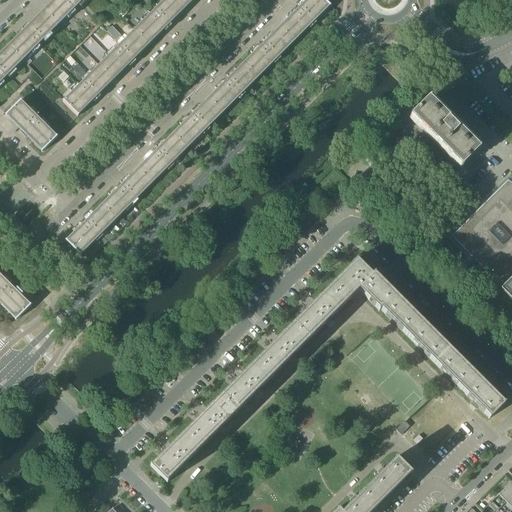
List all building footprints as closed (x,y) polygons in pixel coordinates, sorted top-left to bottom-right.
[(0,83),(80,4),(83,0),(54,0),(50,5),(0,54),(0,83)] [(66,241),(80,255),(80,256),(95,240),(222,113),(329,7),(329,6),(322,0),(306,0),(244,63),(86,220),(66,241)] [(164,0),(133,32),(147,46),(193,0),(164,0)] [(120,36),(111,27),(107,32),(116,40),(120,36)] [(147,46),(133,32),(64,101),(63,101),(78,116),(78,115),(80,114),(147,46)] [(410,118),(431,138),(432,137),(441,146),(440,147),(460,168),(477,151),(479,149),(429,99),(427,101),(410,118)] [(20,101),(6,116),(42,152),(56,137),(20,101)] [(47,117),(52,122),(56,118),(51,113),(47,117)] [(477,159),(471,165),(475,169),(481,164),(477,159)] [(511,184),(507,181),(451,237),(511,298),(511,184)] [(104,238),(108,242),(113,238),(113,237),(108,233),(104,238)] [(166,451),(159,459),(151,467),(166,482),(358,290),(379,311),(380,309),(489,418),(503,404),(492,393),(492,392),(493,392),(493,391),(493,390),(493,389),(492,388),(492,387),(489,390),(486,388),(464,366),(465,365),(466,365),(466,364),(466,363),(466,362),(465,361),(464,360),(462,363),(459,360),(459,361),(437,338),(438,338),(438,337),(438,336),(438,335),(438,334),(437,333),(434,336),(432,333),(410,311),(411,311),(411,310),(411,309),(411,308),(411,307),(410,306),(407,308),(405,306),(379,280),(379,279),(380,279),(380,278),(380,277),(380,276),(379,275),(379,274),(376,277),(373,275),(373,274),(371,276),(356,262),(315,303),(314,302),(313,302),(312,302),(311,302),(310,302),(310,303),(309,303),(312,306),(309,308),(279,339),(278,338),(277,338),(276,338),(275,338),(274,338),(274,339),(273,339),(276,342),(273,344),(243,375),(243,374),(242,374),(241,373),(240,373),(239,373),(239,374),(238,374),(238,375),(240,377),(238,380),(207,410),(206,409),(205,409),(204,409),(203,409),(203,410),(202,410),(204,413),(202,416),(172,446),(171,445),(170,445),(169,445),(168,445),(167,445),(166,446),(169,449),(166,451)] [(0,304),(5,310),(15,319),(16,320),(30,305),(29,305),(0,275),(0,304)] [(396,430),(396,431),(398,433),(401,435),(402,434),(409,427),(404,422),(396,430)] [(413,441),(417,444),(422,439),(418,436),(413,441)] [(396,459),(343,511),(370,511),(410,473),(396,459)] [(491,502),(499,509),(511,495),(511,482),(491,502)] [(511,495),(499,509),(501,511),(510,511),(511,510),(511,495)]
